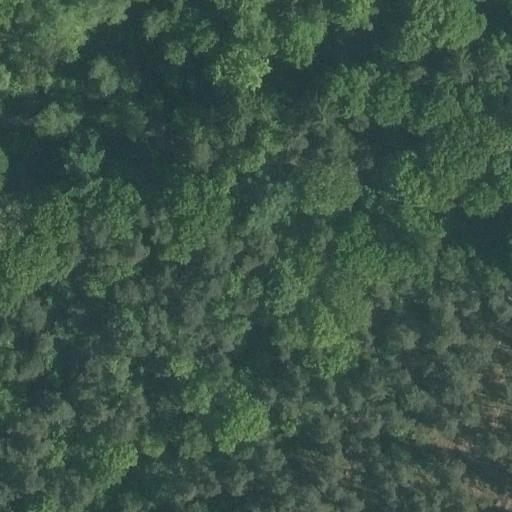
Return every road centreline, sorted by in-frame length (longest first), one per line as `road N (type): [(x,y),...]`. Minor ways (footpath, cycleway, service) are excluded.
road 1 (unknown): [(0,192),(511,290)]
road 2 (track): [(75,511),(295,244),(369,194)]
road 3 (track): [(369,194),(0,129)]
road 4 (track): [(369,194),(368,0)]
road 5 (track): [(511,211),(369,194)]
